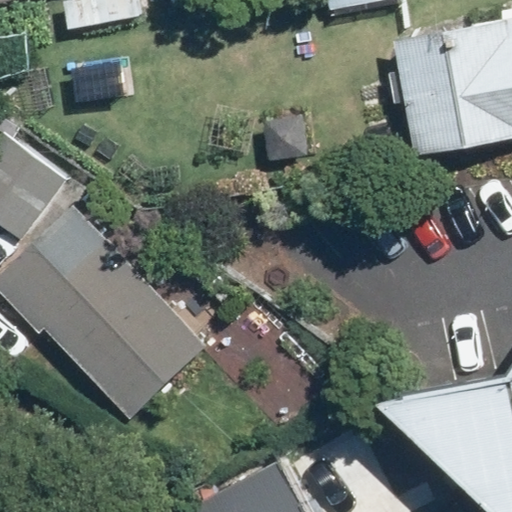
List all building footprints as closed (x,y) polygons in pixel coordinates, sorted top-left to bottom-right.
[(79,0),(84,22),(160,6),(159,0),(79,0)] [(423,147),(511,131),(511,15),(403,35),(423,147)] [(407,59),(366,65),(375,130),(416,124),(407,59)] [(326,110),(282,111),(283,154),(328,153),(326,110)] [(0,132),(0,211),(34,234),(75,172),(5,125),(0,132)] [(141,411),(213,342),(75,199),(0,270),(0,281),(43,326),(51,318),(141,411)] [(511,368),(384,388),(511,507),(511,368)] [(316,511),(287,457),(185,511),(316,511)]
